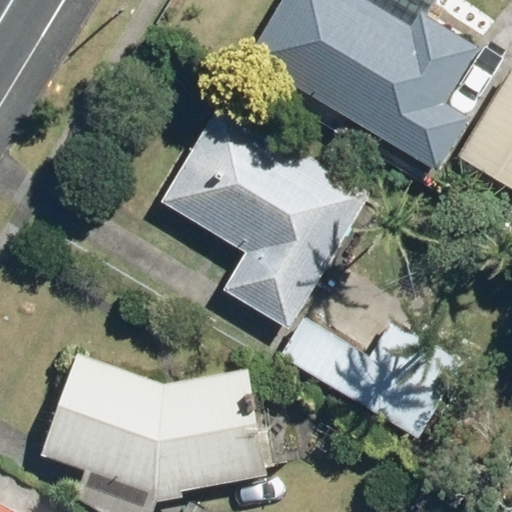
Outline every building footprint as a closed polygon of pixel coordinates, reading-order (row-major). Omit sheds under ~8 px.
[(283,0),(245,61),(431,175),(466,119),(444,106),(477,53),(416,15),(405,33),(351,0),(283,0)] [(511,76),(507,74),(457,163),(511,193),(511,76)] [(219,292),(285,332),(366,199),(217,109),(157,206),(241,257),(219,292)] [(301,320),(277,358),(415,443),(463,365),(389,320),(365,359),(301,320)] [(161,387),(74,357),(39,458),(81,474),(73,501),(93,511),(148,511),(151,504),(178,500),(177,496),(262,480),(260,470),(271,468),(266,431),(252,432),(246,373),(161,387)] [(0,511),(19,511),(0,501),(0,511)]
